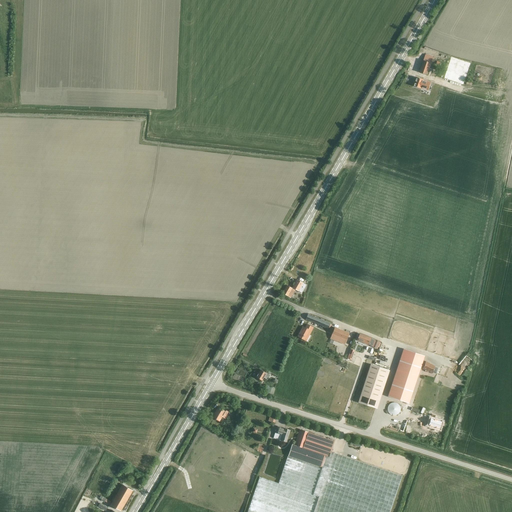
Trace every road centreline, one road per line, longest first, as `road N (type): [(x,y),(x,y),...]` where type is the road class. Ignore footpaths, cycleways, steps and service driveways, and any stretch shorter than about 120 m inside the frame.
road 1 (secondary): [(211,381),(433,0)]
road 2 (unclassified): [(511,480),(211,381)]
road 3 (secondary): [(136,511),(211,381)]
